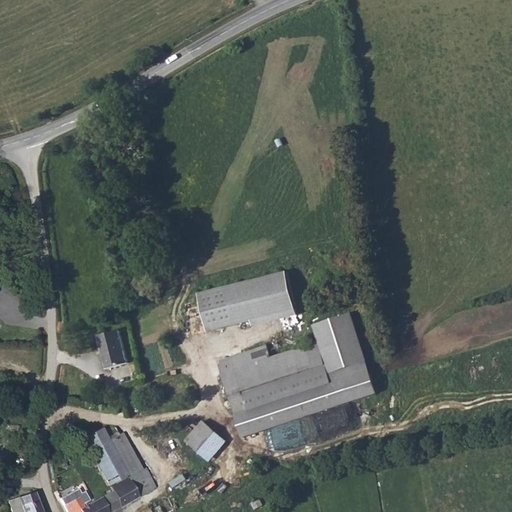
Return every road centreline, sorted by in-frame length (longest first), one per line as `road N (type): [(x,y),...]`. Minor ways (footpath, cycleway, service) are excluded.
road 1 (unclassified): [(23,139),(49,265),(52,359),(41,463),(54,511)]
road 2 (tertiary): [(23,139),(98,107),(286,0)]
